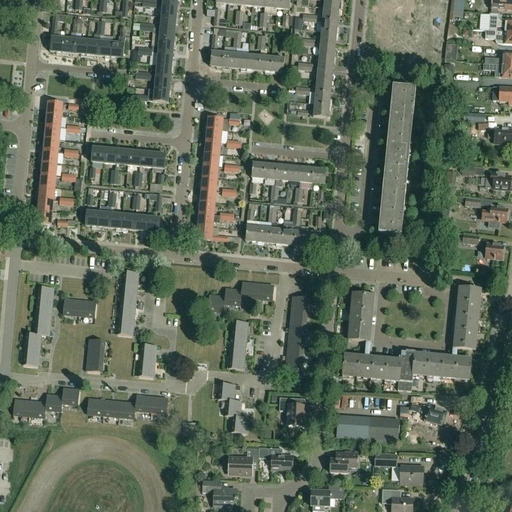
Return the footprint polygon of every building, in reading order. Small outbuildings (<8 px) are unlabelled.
[(241,0),(240,7),(253,8),(253,0),(241,0)] [(265,0),(253,0),(253,8),(265,9),(265,0)] [(277,0),(265,0),(265,9),(277,10),(277,0)] [(290,0),(277,0),(277,10),(289,11),(290,0)] [(319,2),(318,0),(296,0),(296,7),(301,7),(301,8),(308,8),(309,1),(319,2)] [(339,0),(324,0),(324,10),(340,11),(341,6),(339,5),(339,0)] [(497,16),(497,10),(506,11),(506,12),(511,11),(511,1),(499,0),(495,0),(491,0),(490,16),(497,16)] [(161,18),(176,20),(177,8),(162,6),(161,18)] [(340,11),(324,10),(323,22),(337,23),(338,17),(340,17),(340,11)] [(220,12),(215,11),(214,28),(226,29),(227,22),(220,22),(220,12)] [(460,28),(462,14),(450,13),(448,27),(460,28)] [(65,24),(66,17),(54,16),(52,39),(57,39),(59,24),(65,24)] [(490,16),(489,32),(489,33),(496,33),(498,33),(511,34),(511,21),(506,21),(498,20),(498,16),(497,16),(490,16)] [(175,32),(176,20),(161,18),(160,31),(175,32)] [(337,23),(323,22),(321,34),(338,36),(338,30),(337,30),(337,23)] [(159,43),(174,44),(175,32),(160,31),(159,43)] [(489,32),(485,32),(485,40),(495,41),(495,43),(496,44),(496,45),(497,45),(504,46),(511,46),(511,34),(498,33),(496,33),(489,33),(489,32)] [(338,36),(321,34),(320,46),(335,47),(336,41),(337,41),(338,36)] [(104,37),(101,37),(100,43),(99,58),(104,59),(104,60),(111,61),(112,44),(113,38),(104,37)] [(62,57),(64,40),(57,39),(52,39),(50,54),(56,54),(56,56),(62,57)] [(75,56),(76,41),(64,40),(62,57),(69,57),(69,55),(75,56)] [(87,59),(88,42),(76,41),(75,56),(80,57),(80,58),(87,59)] [(99,58),(100,43),(88,42),(87,59),(93,59),(93,58),(99,58)] [(173,56),(174,44),(159,43),(158,55),(173,56)] [(123,61),(125,46),(118,45),(112,44),(111,61),(117,62),(118,60),(123,61)] [(335,47),(320,46),(319,58),(336,60),(336,54),(334,54),(335,47)] [(210,68),(222,69),(224,55),(217,54),(211,53),(210,68)] [(157,67),(172,68),(173,56),(158,55),(157,67)] [(222,69),(234,71),(236,56),(224,55),(222,69)] [(501,79),(501,80),(511,80),(511,55),(503,55),(502,62),(494,62),(494,66),(483,65),(483,72),(495,73),(495,79),(501,79)] [(248,57),(236,56),(234,71),(247,72),(248,57)] [(260,58),(248,57),(247,72),(259,73),(260,58)] [(259,73),(271,74),(272,59),(260,58),(259,73)] [(336,60),(319,58),(318,70),(333,72),(333,65),(335,65),(336,60)] [(284,60),(272,59),(271,74),(283,75),(284,60)] [(170,81),(172,68),(157,67),(156,79),(170,81)] [(333,72),(318,70),(317,82),(333,84),(334,78),(332,78),(333,72)] [(140,81),(142,81),(142,78),(144,78),(144,75),(136,74),(136,77),(129,77),(128,88),(135,89),(135,81),(140,81)] [(169,93),(170,81),(156,79),(155,82),(155,91),(169,93)] [(333,84),(317,82),(316,94),(330,96),(331,89),(333,90),(333,84)] [(458,96),(459,84),(447,84),(446,96),(458,96)] [(401,238),(411,128),(415,90),(392,88),(378,236),(401,238)] [(499,103),(509,104),(509,107),(511,106),(511,89),(500,89),(493,89),(493,103),(499,103)] [(148,91),(148,98),(147,103),(168,105),(169,93),(155,91),(148,91)] [(330,96),(316,94),(314,106),(331,108),(331,102),(330,102),(330,96)] [(46,110),(45,116),(62,118),(63,106),(48,105),(48,110),(46,110)] [(313,119),(328,120),(329,114),(330,114),(331,108),(314,106),(313,119)] [(464,115),(463,122),(484,124),(484,116),(464,115)] [(45,123),(46,123),(46,129),(61,130),(62,118),(45,116),(45,123)] [(205,131),(222,133),(223,121),(208,119),(208,125),(206,125),(205,131)] [(43,141),(59,143),(61,130),(46,129),(45,134),(44,134),(43,141)] [(495,132),(495,145),(511,146),(511,131),(503,131),(503,129),(496,129),(495,132)] [(206,144),(221,145),(222,133),(205,131),(205,138),(206,138),(206,144)] [(44,153),(58,155),(59,143),(43,141),(42,147),(44,148),(44,153)] [(203,156),(219,157),(221,145),(206,144),(205,149),(204,149),(203,156)] [(105,148),(99,148),(98,149),(93,149),(91,164),(104,165),(105,148)] [(105,148),(104,165),(116,166),(117,151),(112,151),(112,149),(105,148)] [(117,151),(116,166),(128,167),(129,151),(123,150),(123,152),(117,151)] [(129,151),(128,167),(140,168),(142,154),(136,153),(136,151),(129,151)] [(142,154),(140,168),(152,170),(154,153),(147,152),(147,154),(142,154)] [(41,165),(57,167),(58,155),(44,153),(43,159),(41,158),(41,165)] [(160,154),(154,153),(152,170),(164,171),(166,156),(160,155),(160,154)] [(203,168),(218,169),(219,157),(203,156),(202,162),(204,162),(203,168)] [(251,179),(264,181),(265,164),(259,163),(258,165),(253,165),(251,179)] [(265,164),(264,181),(276,182),(277,167),(272,166),(272,165),(265,164)] [(41,177),(56,179),(57,167),(41,165),(40,172),(42,172),(41,177)] [(272,194),(278,195),(279,188),(282,189),(283,182),(288,183),(289,166),(283,166),(283,167),(277,167),(276,182),(275,188),(272,187),(272,194)] [(289,166),(288,183),(300,184),(301,169),(296,168),(296,167),(289,166)] [(201,180),(217,182),(218,169),(203,168),(203,174),(201,173),(201,180)] [(301,169),(300,184),(312,185),(314,168),(307,168),(307,170),(301,169)] [(326,171),(320,171),(320,169),(314,168),(312,185),(324,186),(326,171)] [(462,176),(474,177),(484,178),(485,170),(467,168),(462,168),(462,176)] [(505,176),(497,175),(497,177),(491,177),(491,178),(487,178),(486,189),(493,190),(493,191),(510,192),(511,179),(505,178),(505,176)] [(159,176),(158,186),(151,186),(150,193),(162,194),(164,177),(159,176)] [(38,189),(55,191),(56,179),(41,177),(41,183),(39,183),(38,189)] [(201,192),(216,194),(217,182),(201,180),(200,187),(202,187),(201,192)] [(39,202),(54,203),(55,191),(38,189),(38,196),(40,196),(39,202)] [(198,204),(215,206),(216,194),(201,192),(201,198),(199,198),(198,204)] [(160,214),(162,197),(150,196),(149,202),(157,203),(156,213),(160,214)] [(481,202),(466,200),(465,208),(480,210),(481,202)] [(36,214),(53,215),(54,203),(39,202),(38,207),(37,207),(36,214)] [(199,217),(214,218),(214,217),(215,206),(198,204),(198,211),(199,211),(199,217)] [(486,213),(483,213),(481,223),(489,224),(488,229),(499,230),(500,224),(506,225),(506,223),(508,223),(509,217),(507,217),(508,212),(504,212),(504,210),(492,208),(491,209),(486,209),(486,213)] [(86,228),(98,229),(99,214),(87,213),(86,228)] [(36,214),(36,220),(37,220),(37,226),(52,227),(53,215),(36,214)] [(98,229),(110,230),(111,215),(99,214),(98,229)] [(122,231),(124,216),(111,215),(110,230),(122,231)] [(122,231),(134,233),(136,218),(124,216),(122,231)] [(197,222),(196,229),(213,230),(213,225),(219,225),(219,221),(220,218),(214,217),(214,218),(199,217),(198,222),(197,222)] [(134,233),(146,234),(148,219),(136,218),(134,233)] [(160,220),(148,219),(146,234),(159,235),(160,220)] [(218,237),(212,236),(213,230),(196,229),(195,235),(197,235),(197,241),(217,243),(218,238),(218,237)] [(258,246),(259,230),(247,229),(246,243),(251,244),(251,245),(258,246)] [(270,245),(271,231),(259,230),(258,246),(264,247),(264,245),(270,245)] [(282,248),(284,232),(271,231),(270,245),(276,246),(275,248),(282,248)] [(294,248),(296,233),(284,232),(282,248),(289,249),(289,247),(294,248)] [(306,250),(308,234),(296,233),(294,248),(300,248),(300,250),(306,250)] [(308,234),(306,250),(313,251),(313,249),(319,250),(320,235),(308,234)] [(466,237),(465,245),(478,247),(478,239),(466,237)] [(502,262),(502,261),(503,261),(504,255),(503,255),(503,250),(500,249),(500,247),(487,246),(487,247),(482,246),(481,252),(486,253),(485,260),(502,262)] [(138,276),(139,276),(139,275),(124,273),(124,274),(123,289),(137,291),(138,276)] [(242,293),(226,291),(224,314),(225,306),(240,308),(243,285),(242,285),(242,293)] [(242,300),(257,301),(258,287),(243,285),(240,308),(241,308),(242,300)] [(274,288),(258,287),(257,301),(272,303),(273,303),(274,288)] [(39,290),(37,305),(52,307),(53,291),(54,291),(39,289),(39,290)] [(137,291),(123,289),(121,305),(135,307),(137,291)] [(475,352),(481,292),(462,290),(456,350),(475,352)] [(224,314),(226,291),(225,299),(210,298),(209,298),(208,313),(209,313),(209,312),(224,314)] [(367,339),(371,297),(352,296),(348,342),(367,343),(367,339)] [(308,301),(309,301),(309,300),(293,299),(292,314),(307,316),(308,301)] [(65,302),(63,317),(64,317),(79,318),(81,304),(65,302)] [(95,320),(97,305),(96,305),(81,304),(79,318),(95,320)] [(52,307),(37,305),(36,321),(50,322),(52,307)] [(135,307),(121,305),(120,321),(134,322),(135,307)] [(292,314),(290,330),(305,331),(307,316),(292,314)] [(34,337),(41,337),(49,338),(50,322),(36,321),(34,337)] [(118,336),(118,337),(133,338),(132,338),(134,322),(120,321),(118,336)] [(232,339),(246,340),(248,325),(233,323),(233,324),(232,339)] [(304,347),(305,331),(290,330),(289,346),(304,347)] [(26,336),(25,352),(40,353),(41,337),(34,337),(26,336)] [(245,356),(246,340),(232,339),(230,355),(245,356)] [(89,357),(103,359),(105,343),(90,341),(90,342),(90,348),(89,357)] [(142,346),(142,347),(140,362),(155,364),(156,348),(157,348),(142,346)] [(289,346),(288,362),(302,363),(304,347),(289,346)] [(23,367),(38,369),(38,368),(40,353),(25,352),(23,367)] [(471,364),(414,358),(415,355),(401,354),(400,365),(344,359),(342,378),(398,384),(398,385),(397,392),(411,393),(412,387),(413,377),(469,382),(471,364)] [(229,370),(229,371),(244,372),(243,372),(245,356),(230,355),(229,370)] [(102,374),(103,359),(89,357),(87,373),(102,375),(102,374)] [(167,368),(169,361),(159,359),(157,366),(167,368)] [(155,364),(140,362),(139,378),(138,378),(154,380),(154,379),(153,379),(155,364)] [(301,378),(302,363),(288,362),(286,377),(301,379),(301,378)] [(241,403),(233,402),(234,387),(235,387),(220,385),(220,386),(219,401),(218,401),(241,403)] [(63,406),(64,391),(63,391),(63,399),(47,398),(45,420),(46,412),(61,414),(62,414),(63,406)] [(77,407),(78,407),(80,392),(79,392),(64,391),(63,406),(77,407)] [(45,420),(47,398),(47,397),(46,406),(31,404),(29,419),(45,420)] [(137,398),(136,406),(120,404),(119,419),(135,421),(137,398)] [(153,400),(137,398),(135,421),(135,420),(136,413),(151,414),(153,400)] [(169,401),(168,401),(153,400),(151,414),(167,416),(169,401)] [(287,427),(295,427),(295,428),(304,429),(305,408),(295,407),(295,401),(280,400),(279,413),(285,413),(285,415),(286,416),(288,416),(287,427)] [(89,401),(87,416),(88,416),(103,418),(105,403),(89,401)] [(248,420),(239,419),(241,404),(241,403),(218,401),(226,402),(225,417),(224,417),(224,418),(248,420)] [(16,403),(16,402),(15,402),(14,417),(29,419),(31,404),(16,403)] [(105,403),(103,418),(119,419),(120,404),(105,403)] [(410,412),(417,414),(419,408),(412,406),(410,412)] [(425,423),(431,426),(432,424),(441,426),(441,425),(442,425),(446,413),(430,408),(429,410),(424,408),(421,415),(427,417),(425,423)] [(224,418),(233,419),(231,434),(246,436),(248,420),(224,418)] [(400,423),(338,419),(336,443),(399,447),(400,423)] [(196,425),(183,425),(183,434),(196,435),(196,425)] [(266,463),(272,463),(272,471),(286,472),(292,472),(292,470),(292,458),(283,458),(283,451),(267,451),(259,451),(259,460),(266,460),(266,463)] [(335,461),(331,461),(330,474),(343,475),(348,475),(348,469),(357,469),(357,455),(344,454),(336,454),(335,461)] [(397,456),(375,456),(374,468),(396,469),(397,456)] [(230,460),(230,476),(252,477),(252,460),(230,460)] [(423,468),(401,468),(400,484),(422,485),(423,468)] [(215,495),(214,509),(225,509),(225,508),(236,508),(235,511),(236,511),(236,500),(238,500),(238,494),(237,494),(237,492),(224,491),(224,489),(221,489),(221,483),(211,483),(204,483),(203,495),(215,495)] [(340,494),(340,501),(344,501),(345,488),(334,487),(334,494),(340,494)] [(411,511),(412,500),(397,500),(397,492),(382,491),(382,506),(392,506),(391,511),(411,511)] [(324,511),(325,508),(330,508),(331,493),(312,493),(311,508),(313,508),(312,511),(324,511)]
